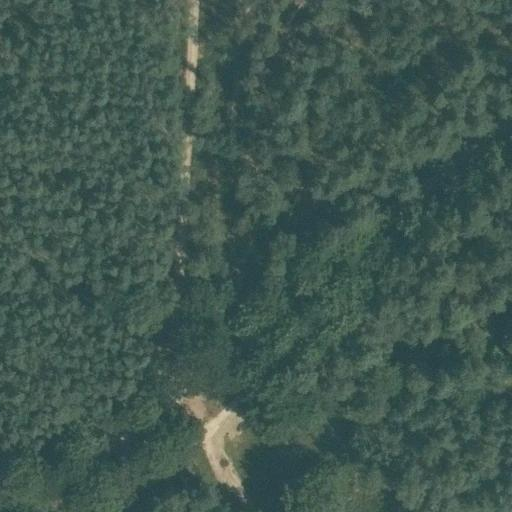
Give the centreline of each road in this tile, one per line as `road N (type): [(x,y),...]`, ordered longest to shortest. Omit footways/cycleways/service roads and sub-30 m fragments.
road 1 (track): [(193,396),(511,125)]
road 2 (track): [(193,396),(199,0)]
road 3 (unknown): [(270,0),(241,354)]
road 4 (track): [(0,502),(132,440),(193,396)]
